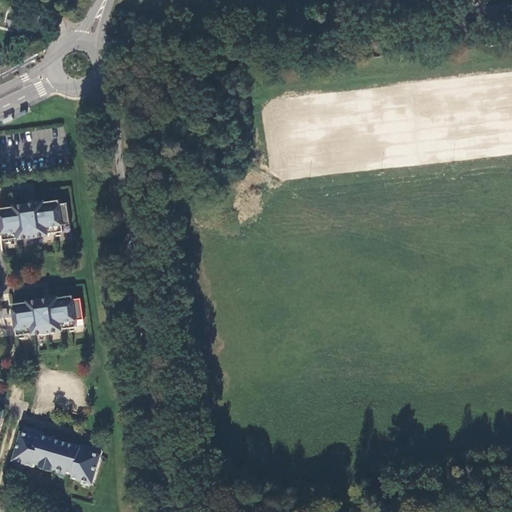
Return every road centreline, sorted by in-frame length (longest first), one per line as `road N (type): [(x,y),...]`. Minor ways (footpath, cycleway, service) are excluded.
road 1 (track): [(105,104),(167,511)]
road 2 (track): [(103,54),(511,9)]
